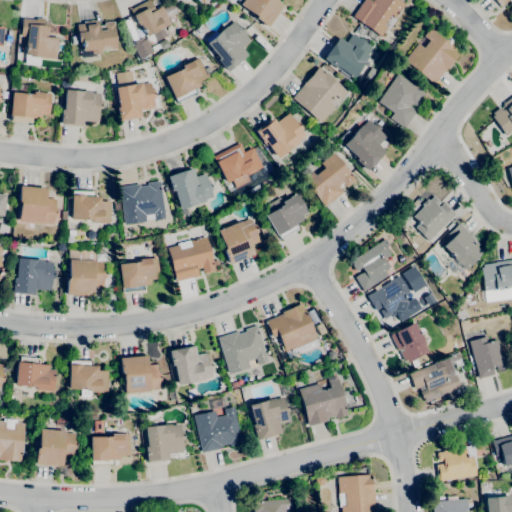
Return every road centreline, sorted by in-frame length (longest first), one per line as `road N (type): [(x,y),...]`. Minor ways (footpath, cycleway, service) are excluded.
road 1 (residential): [(0,323),(126,327),(221,302),(307,262),(365,217),(504,59)]
road 2 (residential): [(0,151),(64,160),(163,148),(286,67),(329,0),(504,59)]
road 3 (residential): [(0,497),(36,502),(221,489),(396,434)]
road 4 (residential): [(307,262),(387,408),(407,511)]
